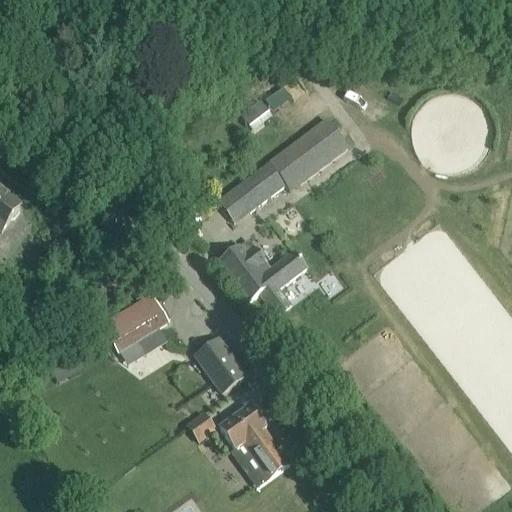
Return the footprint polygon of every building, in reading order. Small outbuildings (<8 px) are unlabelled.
[(260,105),(241,120),(249,130),(268,116),(260,105)] [(287,189),(290,194),(347,151),(327,123),(295,147),(270,167),(217,207),(233,229),(287,189)] [(186,209),(198,200),(184,180),(172,188),(186,209)] [(18,210),(19,208),(0,195),(0,234),(1,235),(10,222),(14,221),(19,214),(18,210)] [(290,309),(278,293),(306,272),(293,255),(268,274),(262,266),(264,264),(255,252),(246,259),(239,250),(218,265),(248,306),(259,298),(276,320),(290,309)] [(166,326),(150,301),(102,330),(118,355),(136,344),(142,353),(146,355),(163,344),(163,340),(159,334),(155,332),(166,326)] [(42,318),(16,333),(31,360),(58,344),(42,318)] [(245,380),(218,343),(194,360),(221,398),(245,380)] [(475,511),(505,493),(429,375),(396,396),(405,410),(392,418),(452,511),(475,511)] [(268,483),(289,468),(263,432),(265,431),(249,410),(220,431),(235,452),(242,447),(268,483)] [(203,415),(185,428),(198,447),(216,434),(203,415)]
